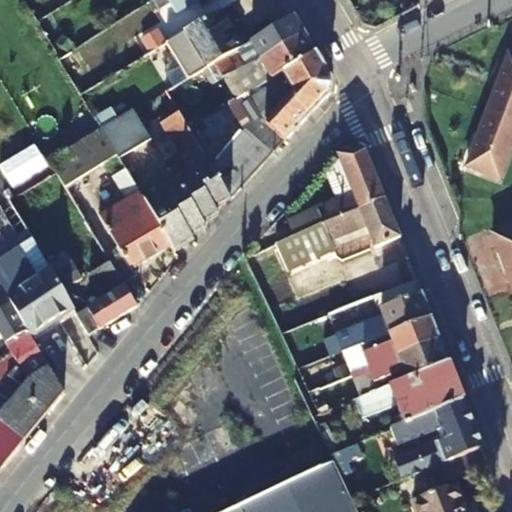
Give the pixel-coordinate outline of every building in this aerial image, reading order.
[(165,0),(175,15),(201,0),(204,0),(207,4),(214,0),(165,0)] [(217,13),(163,45),(186,82),(212,66),(225,58),(240,48),(217,13)] [(249,43),(258,58),(301,33),(291,17),(249,43)] [(124,48),(131,59),(166,38),(160,27),(124,48)] [(218,93),(226,106),(313,54),(301,33),(258,58),(235,71),(241,79),(218,93)] [(96,85),(74,50),(57,61),(78,96),(96,85)] [(258,118),(262,124),(283,142),(328,91),(330,81),(313,54),(226,106),(220,109),(224,115),(248,100),(258,118)] [(511,56),(509,56),(488,112),(511,120),(511,56)] [(234,72),(225,58),(212,66),(220,79),(234,72)] [(131,111),(122,97),(90,117),(99,130),(131,111)] [(511,145),(511,120),(488,112),(466,167),(498,180),(511,145)] [(149,141),(133,114),(101,133),(115,157),(118,161),(149,141)] [(213,210),(229,200),(210,168),(177,114),(158,125),(176,155),(165,162),(175,181),(201,223),(216,215),(213,210)] [(283,142),(262,124),(258,118),(245,129),(272,153),(283,142)] [(245,129),(224,153),(251,177),(272,153),(245,129)] [(47,162),(63,188),(115,157),(101,133),(99,131),(47,162)] [(294,235),(385,199),(366,151),(345,147),(337,156),(350,187),(345,196),(287,220),(294,235)] [(251,177),(224,153),(210,168),(229,200),(251,177)] [(104,256),(122,286),(135,277),(131,270),(169,247),(142,201),(124,171),(110,179),(124,201),(98,216),(117,248),(104,256)] [(188,238),(204,228),(201,223),(175,181),(142,201),(169,247),(174,253),(191,243),(188,238)] [(335,251),(332,242),(366,229),(374,249),(400,239),(385,199),(294,235),(275,245),(288,272),(335,251)] [(511,227),(492,235),(511,286),(511,227)] [(75,315),(88,337),(135,307),(122,286),(104,256),(90,233),(74,243),(91,273),(86,275),(101,299),(75,315)] [(81,279),(63,252),(44,264),(48,270),(61,292),(81,279)] [(0,285),(0,287),(29,336),(71,309),(61,292),(48,270),(31,280),(24,270),(0,285)] [(377,339),(387,335),(431,318),(416,281),(389,292),(393,304),(379,309),(381,316),(348,328),(342,310),(328,315),(342,353),(370,342),(377,339)] [(0,336),(16,364),(0,385),(0,471),(25,440),(63,395),(29,336),(0,287),(0,336)] [(387,335),(390,343),(380,347),(373,350),(370,342),(342,353),(346,365),(325,374),(329,385),(440,342),(431,318),(387,335)] [(387,335),(377,339),(380,347),(390,343),(387,335)] [(402,373),(405,382),(448,365),(440,342),(329,385),(320,388),(329,412),(355,402),(378,392),(375,383),(402,373)] [(378,392),(355,402),(362,419),(396,406),(404,425),(463,402),(448,365),(405,382),(378,392)] [(402,481),(482,450),(463,402),(404,425),(391,430),(397,446),(440,429),(444,440),(434,444),(434,445),(394,461),(402,481)] [(318,427),(331,455),(339,452),(327,423),(318,427)] [(357,444),(339,452),(331,455),(334,461),(342,478),(352,474),(349,464),(363,458),(357,444)] [(265,494),(273,511),(357,511),(342,478),(334,461),(265,494)] [(465,511),(455,484),(413,501),(417,511),(465,511)] [(273,511),(265,494),(226,511),(273,511)]
